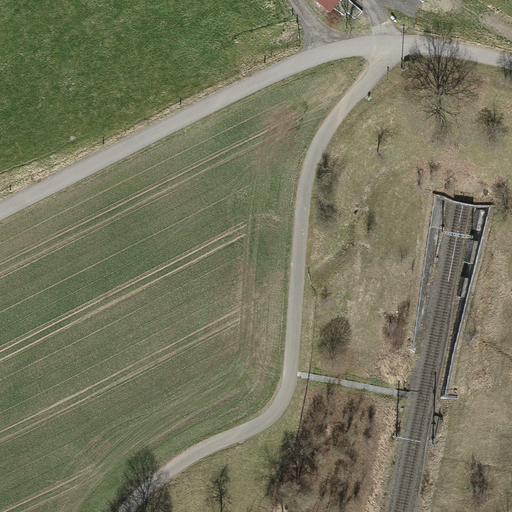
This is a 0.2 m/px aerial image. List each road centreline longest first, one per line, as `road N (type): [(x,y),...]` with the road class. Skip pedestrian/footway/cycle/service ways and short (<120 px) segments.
road 1 (track): [(386,43),(374,72),(335,111),(315,147),(301,196),(281,401),(175,463),(123,511)]
road 2 (track): [(0,212),(260,79),(326,53),(386,43)]
road 3 (track): [(386,43),(465,47),(511,60)]
